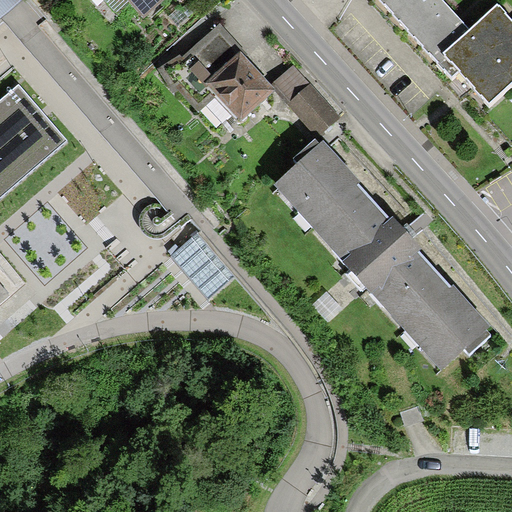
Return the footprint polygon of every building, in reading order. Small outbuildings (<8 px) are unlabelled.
[(0,0),(0,32),(8,26),(113,145),(171,210),(181,201),(189,194),(31,7),(19,4),(13,3),(10,0),(0,0)] [(126,0),(143,17),(161,0),(109,0),(110,0),(126,0)] [(511,25),(496,8),(470,32),(440,0),(375,0),(452,83),(460,76),(489,107),(511,85),(511,25)] [(240,120),(274,90),(240,51),(244,48),(221,23),(182,57),(180,54),(158,69),(172,94),(177,89),(198,113),(201,110),(217,127),(233,113),(240,120)] [(317,135),(339,116),(294,67),(273,86),(317,135)] [(0,200),(68,142),(19,86),(0,102),(0,200)] [(467,355),(490,335),(485,329),(490,324),(453,282),(449,286),(419,253),(423,250),(394,217),(389,221),(357,185),(360,182),(324,141),(319,146),(315,141),(295,159),(300,165),(276,186),(441,371),(462,352),(467,355)] [(209,301),(234,280),(197,236),(172,257),(209,301)] [(0,302),(29,286),(6,246),(0,248),(0,302)]
